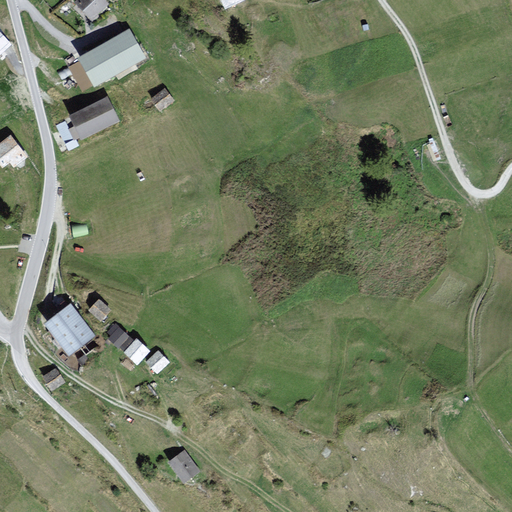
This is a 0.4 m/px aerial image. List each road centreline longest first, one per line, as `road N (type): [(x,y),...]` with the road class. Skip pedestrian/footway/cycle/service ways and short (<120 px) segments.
road 1 (track): [(18,327),(66,371),(167,425),(288,511)]
road 2 (track): [(469,193),(488,252),(469,323),(469,383),(511,457)]
road 3 (track): [(379,0),(410,45),(469,193),(492,192),(511,168)]
road 4 (unclassified): [(17,335),(30,379),(155,511)]
road 5 (unclassified): [(10,0),(46,142),(49,202)]
road 6 (unclassified): [(49,202),(17,335)]
